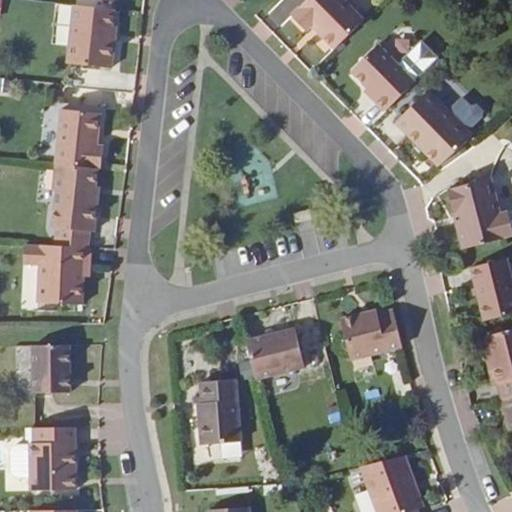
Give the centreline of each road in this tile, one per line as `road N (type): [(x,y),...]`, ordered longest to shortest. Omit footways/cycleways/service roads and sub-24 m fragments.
road 1 (residential): [(406,246),(385,176),(222,12),(195,0)]
road 2 (residential): [(181,0),(165,30),(130,313)]
road 3 (unclassified): [(130,313),(406,246)]
road 4 (residential): [(406,246),(463,478),(482,511)]
road 5 (residential): [(153,511),(132,399),(130,313)]
